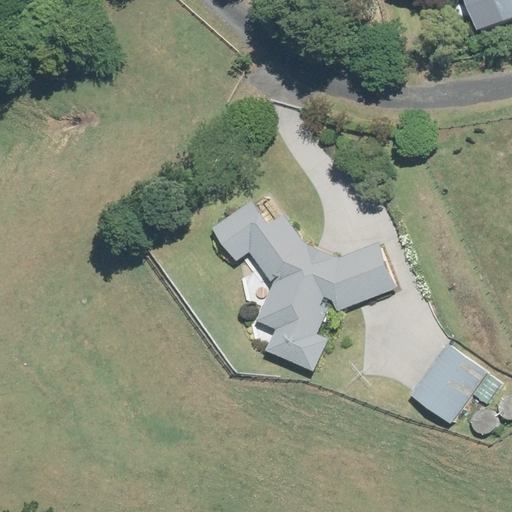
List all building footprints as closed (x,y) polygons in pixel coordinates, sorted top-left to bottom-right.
[(511,23),(511,0),(501,0),(511,24),(511,23)] [(331,319),(405,293),(388,245),(323,267),(267,193),(220,228),(245,263),(254,256),(277,287),(261,331),(278,338),(272,353),(322,372),(335,339),(325,335),(331,319)] [(494,377),(454,349),(419,398),(459,426),(494,377)] [(511,399),(501,407),(511,422),(511,399)] [(506,420),(487,409),(475,429),(495,440),(506,420)]
